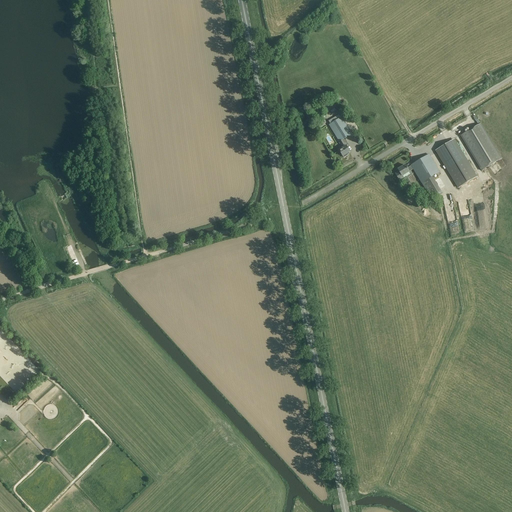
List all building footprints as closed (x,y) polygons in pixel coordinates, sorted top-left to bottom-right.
[(339,106),(336,101),(327,106),(326,105),(323,107),(326,113),(339,106)] [(352,134),(342,117),(329,125),(343,148),(339,150),(343,156),(344,158),(348,156),(347,155),(350,154),(349,153),(350,152),(346,146),(342,140),(352,134)] [(502,159),(481,124),(461,136),(482,171),(502,159)] [(476,178),(453,140),(436,150),(459,188),(476,178)] [(398,169),(399,172),(395,174),(400,181),(404,178),(402,176),(413,169),(421,183),(440,172),(429,155),(411,165),(411,166),(407,168),(405,165),(398,169)] [(13,402),(15,408),(27,403),(24,397),(13,402)]
